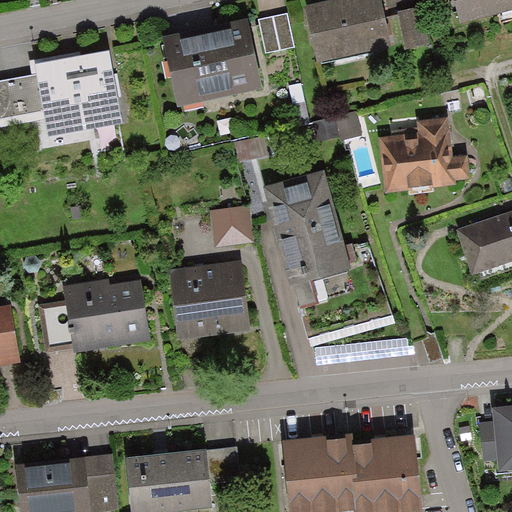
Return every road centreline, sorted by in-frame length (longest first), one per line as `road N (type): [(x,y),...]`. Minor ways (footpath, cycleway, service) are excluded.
road 1 (residential): [(0,424),(429,378)]
road 2 (residential): [(463,511),(429,378)]
road 3 (residential): [(0,27),(133,0)]
